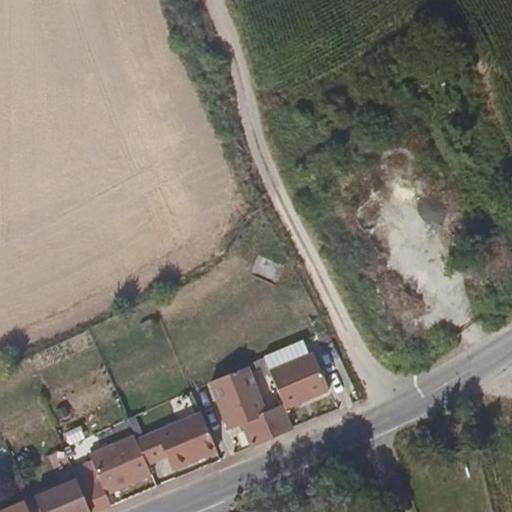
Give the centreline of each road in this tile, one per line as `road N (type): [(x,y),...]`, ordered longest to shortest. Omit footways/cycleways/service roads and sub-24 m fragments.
road 1 (track): [(378,420),(377,393),(228,63),(215,0)]
road 2 (unclassified): [(378,420),(158,511)]
road 3 (unclassified): [(511,338),(378,420)]
